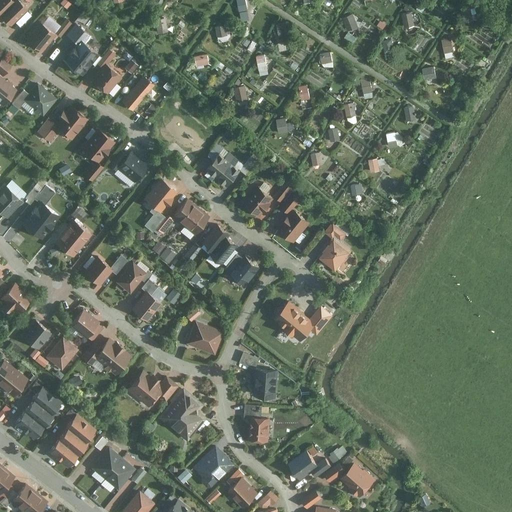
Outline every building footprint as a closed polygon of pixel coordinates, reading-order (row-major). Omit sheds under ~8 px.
[(0,0),(0,16),(1,16),(15,2),(12,0),(0,0)] [(1,16),(10,25),(27,9),(18,0),(16,0),(15,2),(1,16)] [(412,10),(403,11),(405,23),(414,21),(412,10)] [(353,13),(345,16),(349,27),(357,24),(353,13)] [(60,37),(71,23),(66,19),(55,33),(60,37)] [(165,20),(156,21),(158,33),(167,31),(165,20)] [(225,21),(216,22),(218,33),(227,32),(225,21)] [(41,51),(55,34),(39,22),(26,39),(41,51)] [(80,40),(86,44),(92,37),(76,24),(67,35),(78,44),(80,40)] [(453,36),(445,38),(447,49),(455,48),(453,36)] [(393,38),(384,39),(386,51),(395,49),(393,38)] [(81,74),(97,53),(86,44),(80,40),(78,44),(64,61),(81,74)] [(104,65),(114,52),(109,48),(99,61),(104,65)] [(332,60),(331,51),(320,53),(321,62),(332,60)] [(196,55),(198,64),(210,61),(208,53),(196,55)] [(267,53),(258,55),(260,66),(269,65),(267,53)] [(13,62),(4,54),(0,59),(0,71),(3,74),(13,62)] [(139,64),(132,59),(127,66),(133,71),(139,64)] [(108,94),(121,76),(106,65),(93,83),(108,94)] [(438,74),(436,65),(425,69),(427,77),(438,74)] [(14,86),(0,74),(0,100),(2,102),(14,86)] [(144,76),(134,88),(143,96),(154,84),(144,76)] [(362,78),(365,96),(373,95),(371,77),(362,78)] [(55,94),(38,81),(30,92),(25,98),(26,99),(42,112),(55,94)] [(245,83),(236,84),(238,96),(247,94),(245,83)] [(309,85),(301,86),(302,98),(311,96),(309,85)] [(25,98),(30,92),(24,87),(13,101),(20,107),(26,99),(25,98)] [(134,88),(123,101),(133,109),(143,96),(134,88)] [(356,99),(347,100),(349,112),(358,110),(356,99)] [(72,135),(88,116),(71,102),(56,121),(55,122),(61,126),(72,135)] [(415,105),(406,106),(408,118),(417,116),(415,105)] [(287,115),(278,117),(280,128),(289,127),(287,115)] [(50,139),(61,126),(55,122),(56,121),(49,116),(38,129),(50,139)] [(337,124),(329,126),(331,137),(339,136),(337,124)] [(98,159),(115,139),(98,125),(82,145),(98,159)] [(396,130),(387,132),(389,143),(398,142),(396,130)] [(207,166),(217,175),(234,155),(224,146),(207,166)] [(322,149),(313,151),(315,162),(324,161),(322,149)] [(152,167),(135,154),(121,172),(138,185),(152,167)] [(234,155),(217,175),(228,184),(245,164),(234,155)] [(379,156),(370,157),(372,169),(381,167),(379,156)] [(93,177),(103,165),(96,159),(85,171),(93,177)] [(161,207),(177,190),(162,177),(147,195),(155,202),(161,207)] [(275,193),(282,199),(292,187),(285,181),(275,193)] [(360,181),(351,182),(353,194),(362,192),(360,181)] [(42,198),(46,201),(55,189),(46,182),(40,189),(35,196),(40,200),(42,198)] [(7,183),(0,190),(0,207),(6,213),(22,197),(7,183)] [(35,196),(40,189),(33,184),(24,196),(31,202),(35,196)] [(261,211),(274,196),(260,185),(247,200),(261,211)] [(282,204),(290,210),(302,196),(294,190),(282,204)] [(175,215),(185,223),(201,205),(190,196),(175,215)] [(24,220),(41,234),(59,212),(46,201),(42,198),(40,200),(24,220)] [(160,209),(161,207),(155,202),(150,209),(154,212),(144,223),(153,230),(157,225),(166,214),(160,209)] [(79,203),(72,212),(82,221),(90,213),(79,203)] [(211,214),(201,205),(185,223),(195,232),(202,224),(211,214)] [(295,238),(310,220),(295,208),(280,226),(295,238)] [(162,230),(174,217),(168,212),(166,214),(157,225),(162,230)] [(75,218),(66,229),(83,243),(92,232),(75,218)] [(214,248),(226,233),(230,229),(219,221),(203,240),(214,248)] [(336,235),(341,239),(347,232),(333,221),(327,229),(336,235)] [(207,227),(202,224),(195,232),(190,238),(196,242),(207,227)] [(57,239),(74,253),(83,243),(66,229),(57,239)] [(214,248),(211,252),(224,262),(234,249),(239,243),(226,233),(214,248)] [(337,267),(352,248),(341,239),(336,235),(320,254),(337,267)] [(159,240),(153,247),(159,252),(165,245),(159,240)] [(191,261),(202,247),(196,242),(185,256),(191,261)] [(128,256),(133,251),(128,246),(122,251),(128,256)] [(175,252),(168,246),(162,253),(169,260),(175,252)] [(227,267),(238,253),(234,249),(224,262),(222,264),(227,267)] [(129,258),(122,253),(112,264),(119,270),(129,258)] [(232,271),(243,256),(238,253),(227,267),(232,271)] [(85,269),(100,282),(113,267),(98,254),(85,269)] [(243,256),(232,271),(246,281),(259,264),(245,254),(243,256)] [(116,279),(130,291),(147,271),(133,259),(116,279)] [(147,288),(152,292),(158,284),(150,277),(142,286),(146,289),(147,288)] [(32,297),(15,281),(10,287),(1,295),(18,311),(32,297)] [(0,296),(1,295),(10,287),(4,282),(0,286),(0,296)] [(147,318),(162,300),(152,292),(147,288),(146,289),(133,306),(147,318)] [(290,299),(276,316),(303,337),(311,327),(316,320),(312,317),(290,299)] [(316,320),(311,327),(318,332),(334,312),(323,303),(312,317),(316,320)] [(187,314),(191,319),(201,311),(196,306),(187,314)] [(84,308),(71,324),(86,336),(87,334),(98,321),(99,320),(84,308)] [(224,329),(196,318),(187,342),(215,353),(224,329)] [(38,346),(50,332),(36,320),(24,333),(38,346)] [(104,326),(98,321),(87,334),(93,339),(104,326)] [(62,366),(78,347),(63,335),(48,354),(62,366)] [(116,372),(131,353),(109,335),(102,345),(94,354),(97,357),(116,372)] [(94,354),(102,345),(95,339),(83,355),(92,362),(97,357),(94,354)] [(260,357),(245,351),(241,361),(256,367),(260,357)] [(0,363),(0,383),(1,385),(16,367),(5,357),(0,363)] [(16,367),(1,385),(13,395),(29,377),(16,367)] [(277,395),(278,368),(259,367),(257,393),(277,395)] [(160,382),(144,369),(129,388),(149,404),(158,393),(164,385),(160,382)] [(167,374),(160,382),(164,385),(158,393),(167,400),(179,383),(167,374)] [(33,396),(35,398),(52,411),(62,400),(42,385),(33,396)] [(204,403),(185,387),(161,415),(189,438),(208,416),(202,412),(201,407),(204,403)] [(35,398),(25,409),(44,425),(54,413),(52,411),(35,398)] [(252,415),(263,416),(264,404),(247,403),(247,415),(252,415)] [(44,425),(25,409),(15,421),(34,437),(44,425)] [(67,425),(69,426),(86,439),(96,428),(77,413),(67,425)] [(269,439),(270,416),(263,416),(252,415),(251,438),(269,439)] [(69,426),(59,438),(78,453),(88,441),(86,439),(69,426)] [(102,435),(96,445),(102,448),(108,438),(102,435)] [(59,438),(49,450),(68,465),(78,453),(59,438)] [(234,462),(216,444),(195,465),(213,483),(234,462)] [(339,453),(346,448),(343,444),(329,453),(334,461),(341,457),(339,453)] [(92,466),(105,477),(123,456),(110,445),(92,466)] [(309,449),(290,463),(302,478),(313,470),(320,464),(319,462),(309,449)] [(123,456),(105,477),(118,488),(136,467),(123,456)] [(326,457),(319,462),(320,464),(313,470),(318,476),(332,465),(326,457)] [(341,461),(326,472),(331,480),(347,469),(341,461)] [(376,479),(356,462),(342,479),(362,495),(376,479)] [(15,475),(4,466),(0,471),(0,493),(9,482),(15,475)] [(138,481),(147,470),(141,466),(133,477),(138,481)] [(184,482),(193,474),(187,468),(178,476),(184,482)] [(258,491),(244,476),(229,489),(243,504),(258,491)] [(14,486),(9,482),(0,493),(0,501),(1,503),(14,486)] [(12,501),(22,509),(38,491),(27,483),(12,501)] [(121,511),(147,511),(156,502),(140,489),(121,511)] [(260,510),(269,509),(269,506),(280,496),(273,489),(260,502),(260,510)] [(317,489),(304,500),(309,507),(323,497),(317,489)] [(38,511),(48,501),(38,491),(22,509),(24,511),(38,511)] [(169,509),(171,511),(172,511),(197,511),(178,498),(169,509)]
